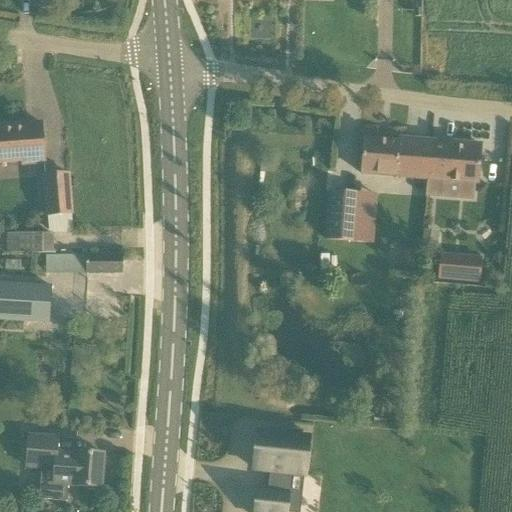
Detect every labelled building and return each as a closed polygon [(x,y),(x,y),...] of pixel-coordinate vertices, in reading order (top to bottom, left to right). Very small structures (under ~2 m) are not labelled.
[(0,131),(0,163),(44,160),(41,124),(1,127),(1,131),(0,131)] [(427,179),(430,142),(398,139),(398,143),(364,141),(361,174),(427,179)] [(430,142),(427,179),(478,183),(481,146),(430,142)] [(68,175),(44,176),(47,216),(71,215),(68,175)] [(324,241),(356,243),(360,194),(328,191),(324,241)] [(425,231),(423,251),(437,253),(439,233),(425,231)] [(7,234),(7,253),(50,253),(50,235),(7,234)] [(122,255),(86,255),(86,275),(122,274),(122,255)] [(481,259),(441,256),(439,279),(479,283),(481,259)] [(0,283),(0,320),(48,322),(50,286),(0,283)] [(279,511),(282,476),(290,476),(292,442),(298,442),(298,441),(292,440),(293,433),(268,431),(268,439),(248,437),(245,473),(262,474),(261,494),(254,494),(252,511),(279,511)] [(74,486),(101,488),(103,455),(76,453),(76,455),(58,454),(59,439),(25,436),(23,469),(55,471),(54,484),(52,484),(51,499),(71,500),(72,486),(74,486)]
